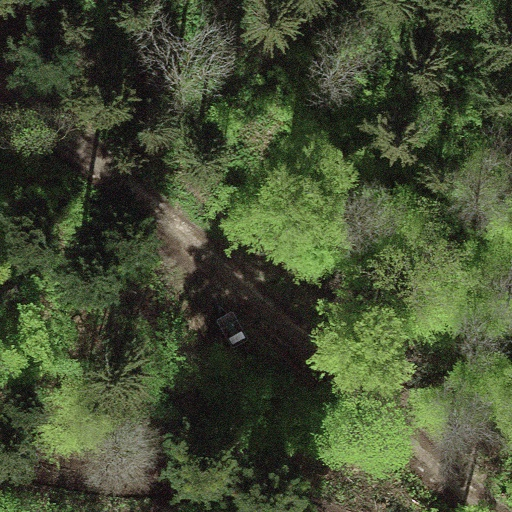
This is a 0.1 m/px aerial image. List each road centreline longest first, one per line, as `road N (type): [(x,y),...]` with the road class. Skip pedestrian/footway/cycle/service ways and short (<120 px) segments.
road 1 (track): [(0,83),(485,511)]
road 2 (track): [(0,451),(159,481),(265,511)]
